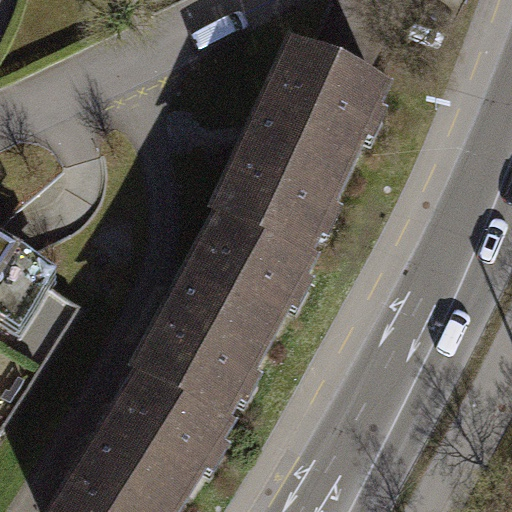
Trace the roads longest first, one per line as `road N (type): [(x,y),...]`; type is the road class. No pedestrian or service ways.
road 1 (primary): [(343,511),(511,153)]
road 2 (residential): [(0,122),(253,0)]
